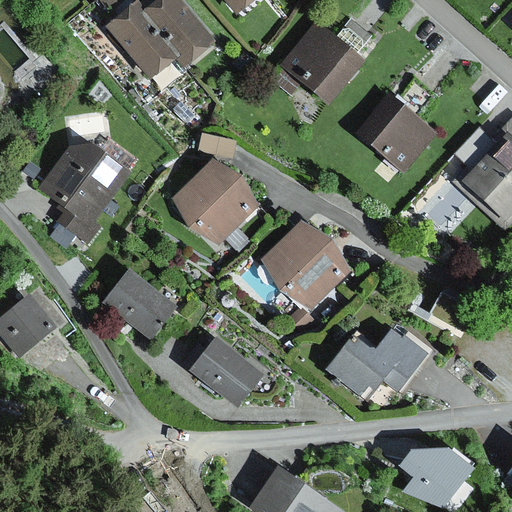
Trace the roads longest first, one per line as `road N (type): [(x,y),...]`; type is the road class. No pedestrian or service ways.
road 1 (residential): [(511,413),(355,434),(162,443),(211,511)]
road 2 (track): [(0,407),(162,443)]
